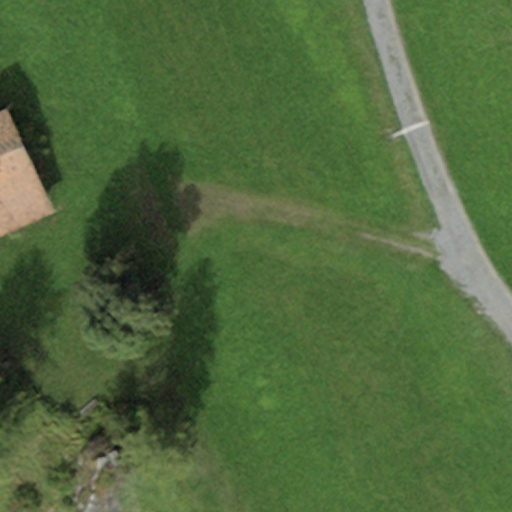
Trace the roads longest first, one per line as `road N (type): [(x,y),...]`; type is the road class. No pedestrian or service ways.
road 1 (track): [(511,323),(427,163),(377,0)]
road 2 (track): [(164,196),(317,219),(479,266)]
